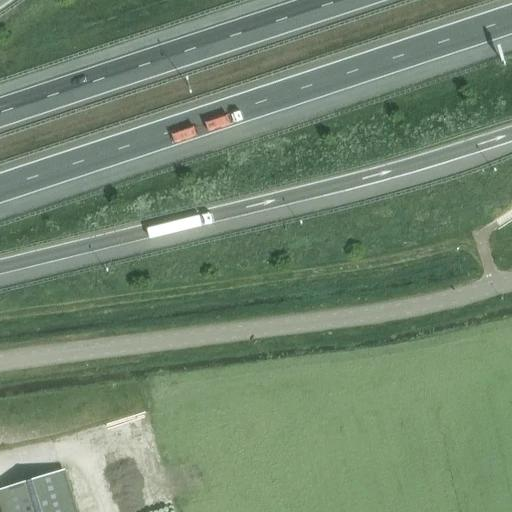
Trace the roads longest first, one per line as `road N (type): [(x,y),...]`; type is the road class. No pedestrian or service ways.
road 1 (motorway): [(0,186),(511,17)]
road 2 (motorway): [(0,265),(365,179),(511,133)]
road 3 (tertiary): [(0,361),(346,319),(511,281)]
road 4 (motorway): [(340,0),(0,112)]
